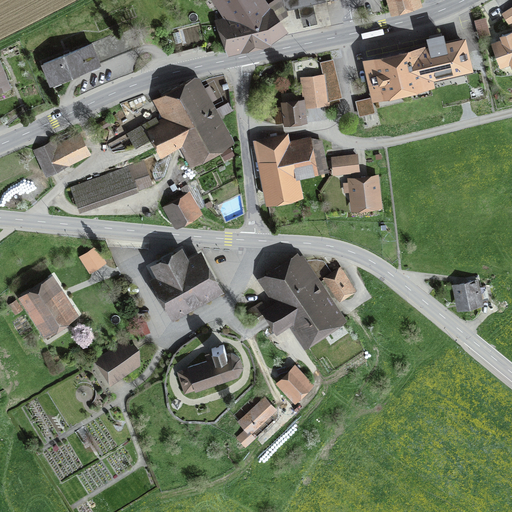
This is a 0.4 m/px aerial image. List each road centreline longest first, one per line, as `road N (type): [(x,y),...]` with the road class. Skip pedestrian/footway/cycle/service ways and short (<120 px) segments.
road 1 (secondary): [(255,240),(355,253),(511,372)]
road 2 (residential): [(511,114),(374,143),(315,126),(243,124)]
road 3 (residential): [(106,228),(163,337),(222,308),(255,240)]
road 4 (secondary): [(0,144),(151,78),(240,57)]
road 5 (secondary): [(106,228),(255,240)]
